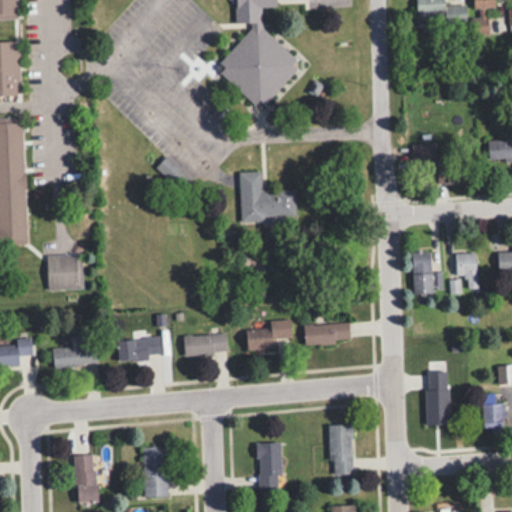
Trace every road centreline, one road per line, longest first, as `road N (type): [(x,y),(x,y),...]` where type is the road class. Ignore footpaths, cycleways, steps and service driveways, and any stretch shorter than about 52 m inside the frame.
road 1 (residential): [(398,511),(379,0)]
road 2 (residential): [(34,414),(395,381)]
road 3 (residential): [(386,215),(511,203)]
